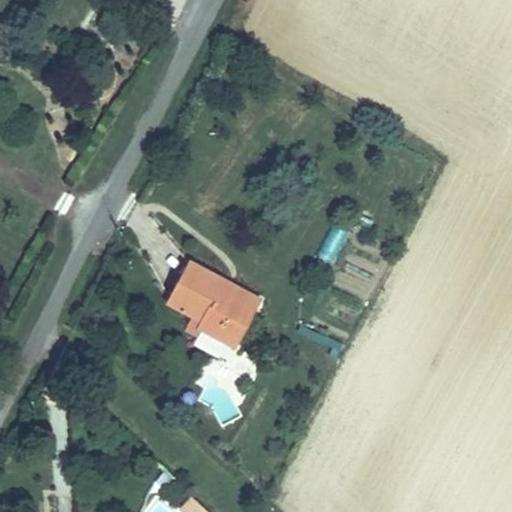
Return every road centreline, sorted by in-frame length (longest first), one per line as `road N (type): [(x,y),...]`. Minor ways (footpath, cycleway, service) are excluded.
road 1 (residential): [(0,407),(212,0)]
road 2 (track): [(245,511),(45,320)]
